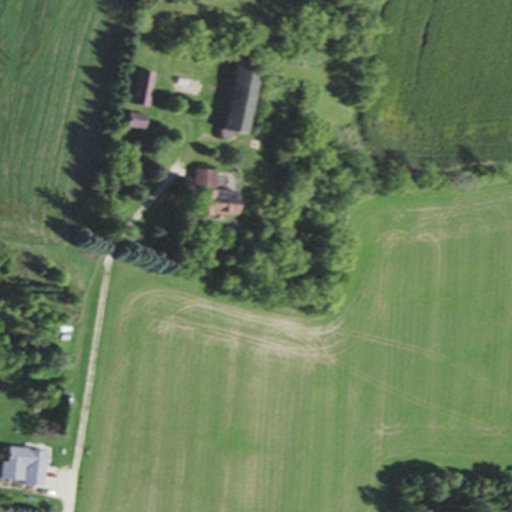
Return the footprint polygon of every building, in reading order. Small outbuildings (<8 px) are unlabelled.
[(210,131),(232,135),(243,62),(221,59),(210,131)] [(125,106),(142,108),(148,74),(131,71),(125,106)] [(138,131),(138,115),(120,115),(120,131),(138,131)] [(182,215),(219,217),(220,192),(202,191),(203,171),(184,170),(182,215)] [(0,483),(36,487),(39,451),(0,447),(0,483)]
